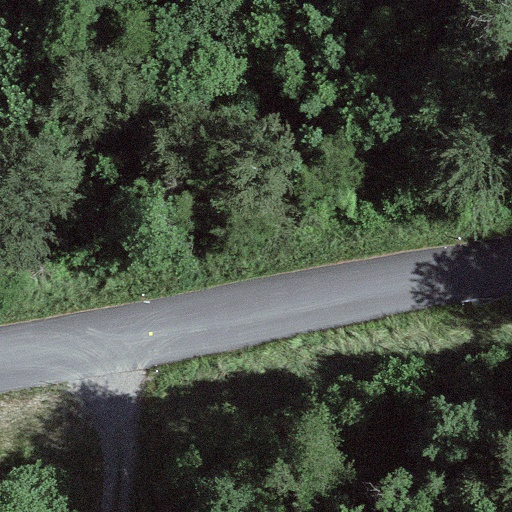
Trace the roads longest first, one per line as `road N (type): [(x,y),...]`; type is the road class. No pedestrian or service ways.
road 1 (tertiary): [(0,357),(511,266)]
road 2 (track): [(107,337),(123,428),(115,511)]
